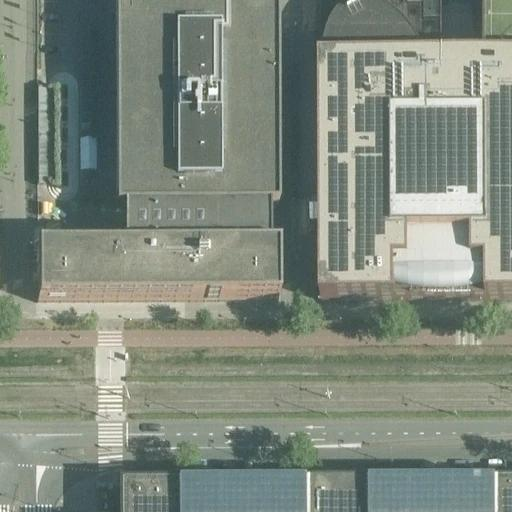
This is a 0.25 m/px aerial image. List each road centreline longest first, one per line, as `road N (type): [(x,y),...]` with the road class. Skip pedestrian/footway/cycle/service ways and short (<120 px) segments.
road 1 (tertiary): [(511,429),(18,432)]
road 2 (tertiary): [(38,461),(511,454)]
